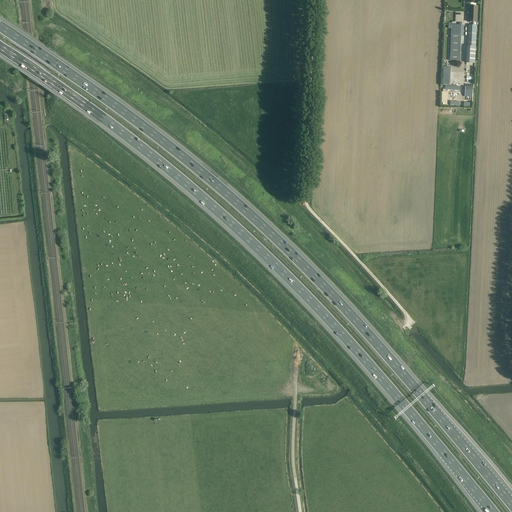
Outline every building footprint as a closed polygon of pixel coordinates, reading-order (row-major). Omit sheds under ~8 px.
[(468,22),(476,23),(477,6),(469,6),(468,22)] [(458,37),(456,36),(463,36),(463,29),(463,25),(451,25),(450,60),(459,61),(460,37),(458,37)] [(468,25),(467,46),(466,63),(475,63),(476,46),(477,25),(468,25)] [(465,86),(465,88),(465,92),(464,97),(472,97),(473,87),(465,86)] [(333,332),(342,343),(345,340),(335,330),(333,332)]
